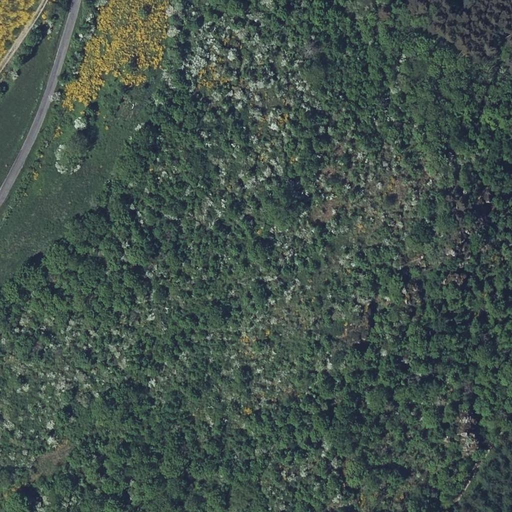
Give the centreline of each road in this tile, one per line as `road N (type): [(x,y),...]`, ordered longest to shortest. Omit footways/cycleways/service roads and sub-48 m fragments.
road 1 (secondary): [(76,0),(50,91),(0,197)]
road 2 (track): [(444,511),(511,391)]
